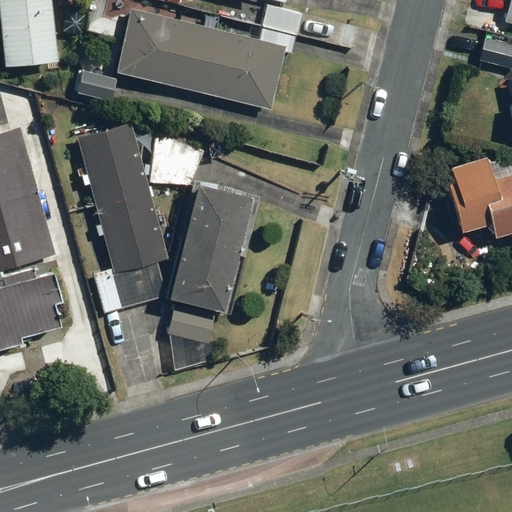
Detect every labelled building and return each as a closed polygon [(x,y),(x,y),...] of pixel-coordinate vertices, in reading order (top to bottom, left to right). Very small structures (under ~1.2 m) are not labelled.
[(0,0),(0,67),(52,63),(46,0),(0,0)] [(511,0),(505,0),(500,22),(511,25),(511,0)] [(110,73),(265,111),(281,47),(126,9),(110,73)] [(85,13),(59,11),(56,32),(83,35),(85,13)] [(474,60),(511,71),(511,69),(511,46),(480,38),(474,60)] [(115,75),(77,68),(72,94),(110,101),(115,75)] [(511,76),(499,79),(511,153),(511,152),(511,76)] [(74,138),(110,274),(164,259),(127,124),(74,138)] [(0,132),(0,269),(51,255),(17,128),(0,132)] [(152,131),(144,183),(188,188),(199,152),(152,131)] [(440,185),(453,234),(481,227),(485,240),(506,235),(507,241),(511,239),(511,170),(485,178),(480,159),(444,169),(447,183),(440,185)] [(189,186),(161,299),(224,317),(254,203),(189,186)] [(52,271),(0,286),(0,349),(15,345),(14,340),(54,328),(48,306),(61,302),(52,271)]
